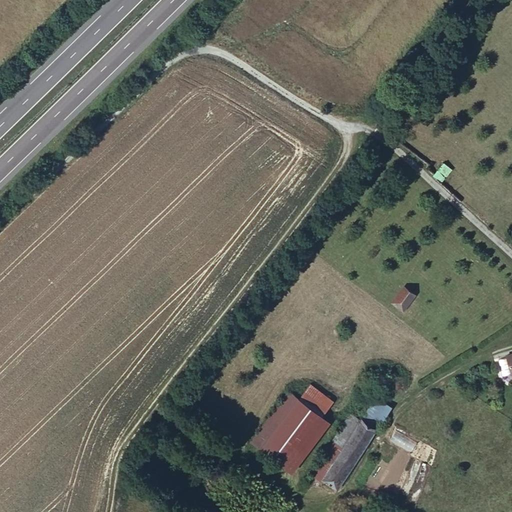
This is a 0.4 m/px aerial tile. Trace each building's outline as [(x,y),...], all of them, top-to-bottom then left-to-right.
[(439,157),(430,168),(428,170),(439,180),(451,168),(439,157)] [(410,284),(396,302),(406,310),(420,291),(410,284)] [(284,393),(249,445),(285,469),(321,417),(284,393)] [(378,396),(376,400),(395,413),(397,408),(378,396)] [(395,413),(376,400),(362,422),(377,432),(383,435),(395,413)] [(331,472),(362,422),(351,416),(321,465),(331,472)] [(377,432),(362,422),(331,472),(346,482),(377,432)] [(346,482),(331,472),(325,481),(341,492),(346,482)]
